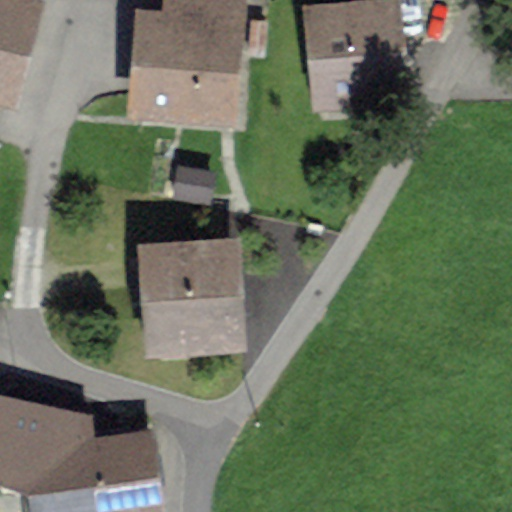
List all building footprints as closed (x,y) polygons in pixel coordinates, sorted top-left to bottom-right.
[(0,6),(0,103),(13,106),(34,14),(0,6)] [(404,13),(301,20),(306,105),(409,99),(404,13)] [(144,18),(137,133),(225,139),(233,24),(144,18)] [(240,357),(234,258),(139,264),(146,363),(240,357)] [(42,397),(2,399),(4,431),(44,429),(42,397)] [(24,464),(29,511),(161,511),(154,449),(24,464)]
